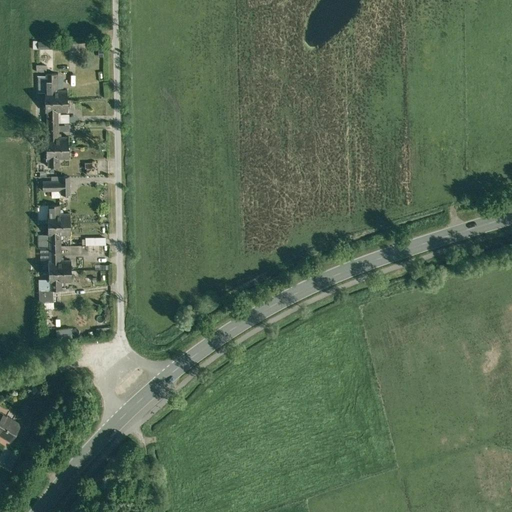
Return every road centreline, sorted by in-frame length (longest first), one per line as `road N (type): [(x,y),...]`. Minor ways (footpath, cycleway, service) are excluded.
road 1 (primary): [(138,390),(312,277),(511,213)]
road 2 (unclassified): [(108,358),(117,335),(112,0)]
road 3 (primary): [(35,511),(138,390)]
